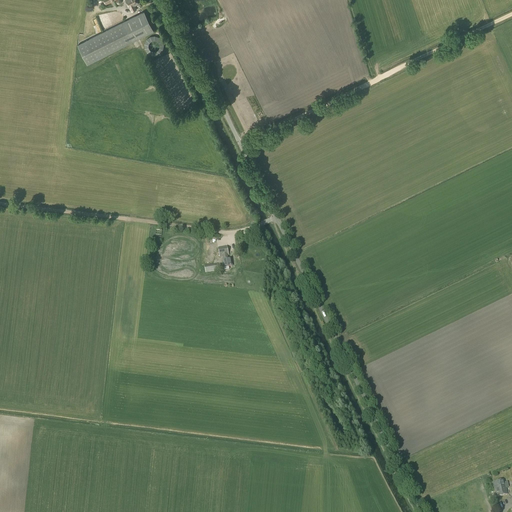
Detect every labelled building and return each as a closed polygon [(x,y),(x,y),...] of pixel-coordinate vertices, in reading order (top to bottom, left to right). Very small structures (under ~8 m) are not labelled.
[(136,10),(134,6),(139,4),(136,0),(125,0),(130,8),(132,7),(134,11),(136,10)] [(87,65),(153,32),(143,12),(77,45),(87,65)] [(228,260),(228,256),(227,248),(218,249),(220,257),(223,257),(223,260),(222,261),(223,268),(224,271),(229,270),(229,267),(232,266),(231,259),(228,260)] [(217,265),(217,264),(204,266),(205,273),(218,271),(221,270),(220,265),(217,265)] [(504,480),(493,482),(494,490),(495,491),(497,497),(507,495),(506,488),(509,487),(507,482),(505,483),(504,480)]
